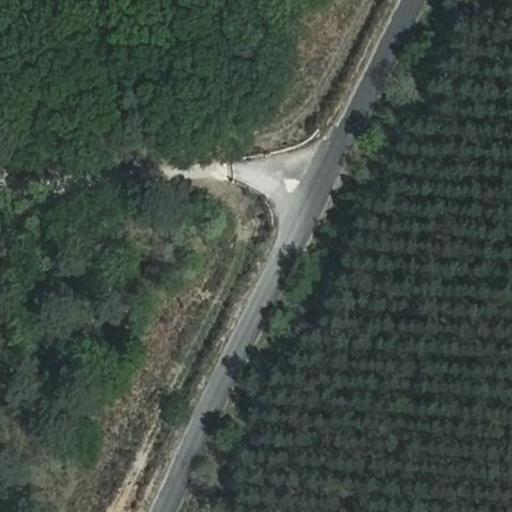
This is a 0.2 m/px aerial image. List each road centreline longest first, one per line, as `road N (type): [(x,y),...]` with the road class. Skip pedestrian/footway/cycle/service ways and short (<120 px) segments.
road 1 (unclassified): [(404,0),(162,511)]
road 2 (track): [(320,178),(232,170),(0,186)]
